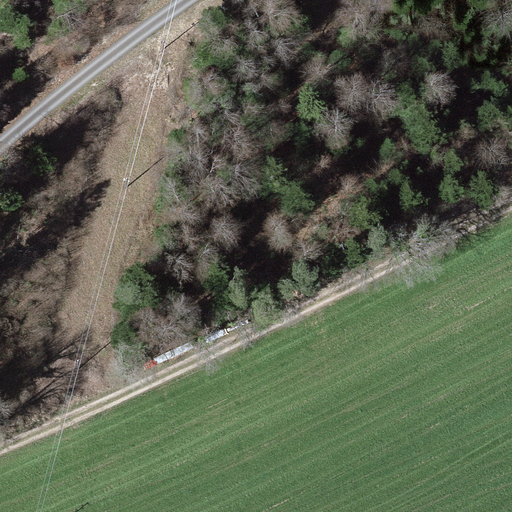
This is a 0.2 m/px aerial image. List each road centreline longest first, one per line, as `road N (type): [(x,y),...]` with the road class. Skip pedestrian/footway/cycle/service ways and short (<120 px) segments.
road 1 (track): [(0,450),(146,393),(511,209)]
road 2 (unclassified): [(0,144),(182,0)]
